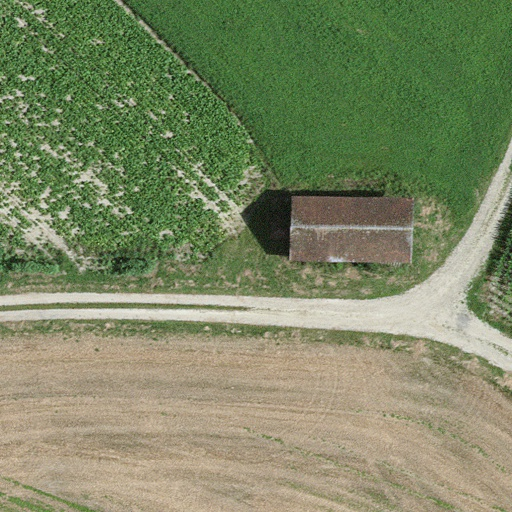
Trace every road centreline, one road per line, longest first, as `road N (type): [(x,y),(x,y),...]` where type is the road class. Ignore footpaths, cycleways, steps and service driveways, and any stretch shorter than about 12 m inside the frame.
road 1 (track): [(0,310),(107,302),(432,314),(511,358)]
road 2 (track): [(432,314),(511,205)]
